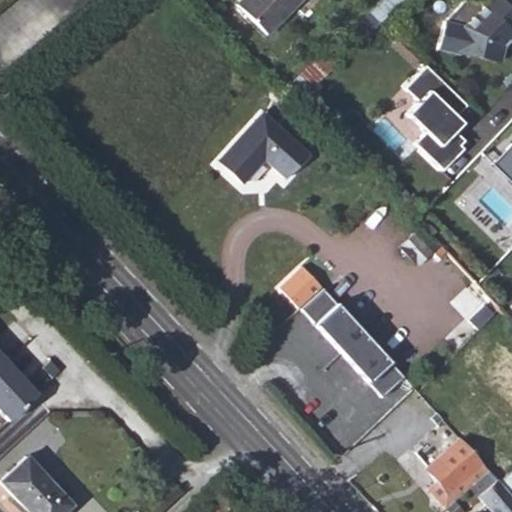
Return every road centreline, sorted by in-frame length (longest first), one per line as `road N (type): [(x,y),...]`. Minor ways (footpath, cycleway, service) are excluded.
road 1 (secondary): [(0,157),(253,429)]
road 2 (residential): [(195,489),(101,399),(77,391),(56,394),(0,442)]
